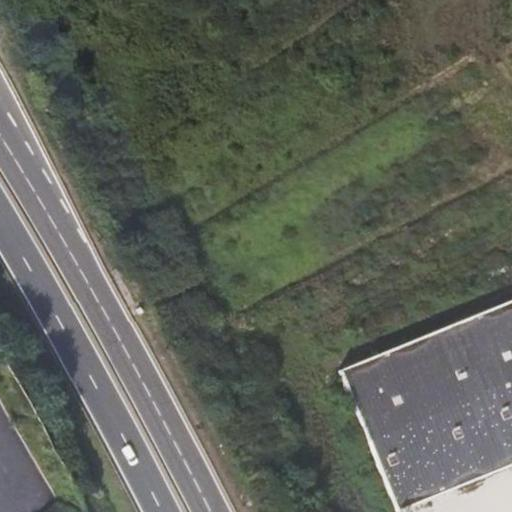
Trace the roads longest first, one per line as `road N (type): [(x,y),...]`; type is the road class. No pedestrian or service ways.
road 1 (trunk): [(208,511),(109,320),(0,136)]
road 2 (trunk): [(0,219),(162,511)]
